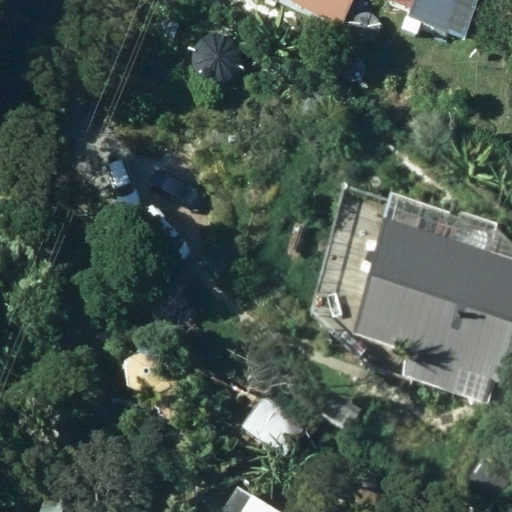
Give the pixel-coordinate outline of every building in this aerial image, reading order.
[(297,0),(339,20),(349,0),(297,0)] [(401,0),(411,5),(408,12),(437,25),(448,0),(401,0)] [(221,94),(189,77),(166,122),(197,138),(221,94)] [(356,327),(494,373),(511,320),(511,299),(491,293),(500,268),(473,260),(476,253),(388,224),(383,238),(376,236),(365,267),(375,270),(356,327)] [(276,405),(257,435),(286,451),(303,424),(276,405)] [(511,441),(498,432),(460,494),(489,511),(496,511),(511,488),(511,441)] [(286,511),(233,478),(202,501),(195,511),(286,511)] [(37,511),(106,511),(112,497),(78,484),(72,503),(44,494),(37,511)]
